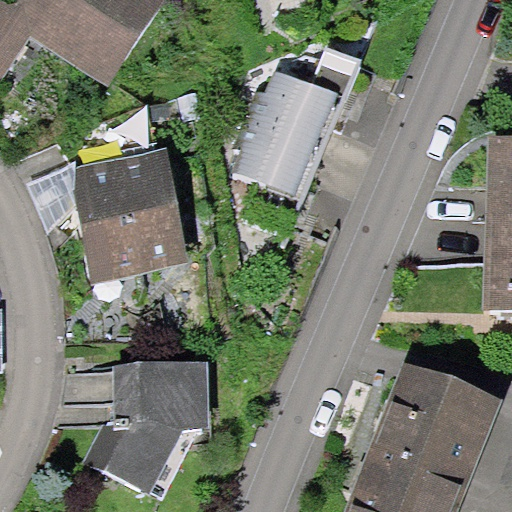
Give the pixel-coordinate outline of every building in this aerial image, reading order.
[(57,41),(150,102),(204,20),(172,0),(65,0),(49,25),(26,10),(0,48),(0,78),(23,93),(57,41)] [(296,92),(255,181),(316,209),(358,120),(296,92)] [(511,158),(503,158),(499,325),(511,325),(511,158)] [(198,166),(93,185),(113,297),(218,278),(198,166)] [(490,511),(511,461),(511,409),(429,374),(370,511),(490,511)] [(233,381),(133,388),(135,437),(107,482),(185,511),(189,511),(235,442),(233,381)]
